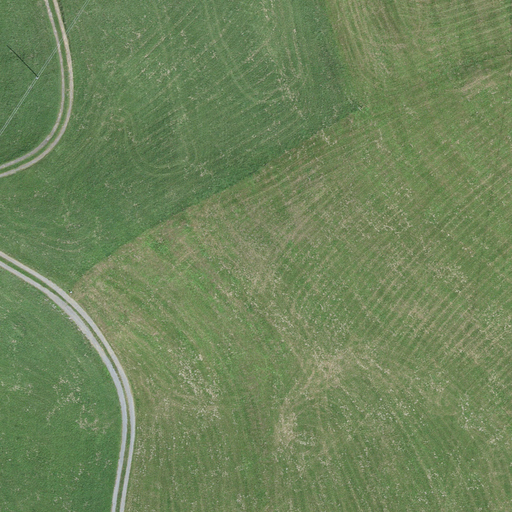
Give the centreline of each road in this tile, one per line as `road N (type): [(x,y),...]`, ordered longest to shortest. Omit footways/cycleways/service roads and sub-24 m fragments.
road 1 (track): [(118,511),(129,415),(112,357),(58,294),(0,256)]
road 2 (track): [(0,170),(36,154),(64,118),(68,70),(51,0)]
